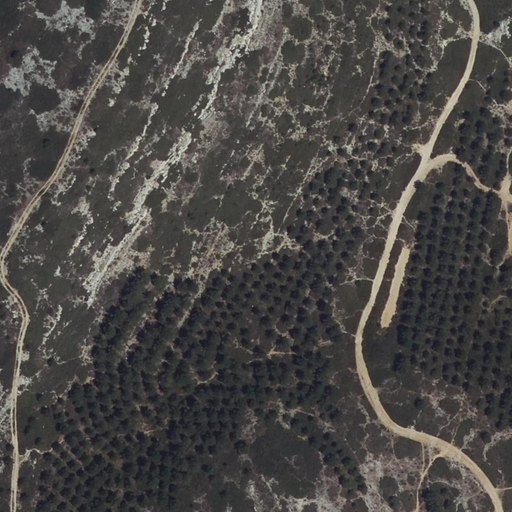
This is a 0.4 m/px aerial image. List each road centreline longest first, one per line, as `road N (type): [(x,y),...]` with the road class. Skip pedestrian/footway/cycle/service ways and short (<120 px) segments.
road 1 (track): [(498,511),(492,488),(448,446),(381,415),(359,341),(368,289),(463,82),(478,29),(474,0)]
road 2 (track): [(12,511),(22,311),(1,276),(1,252),(61,165),(87,94),(129,32),(139,0)]
